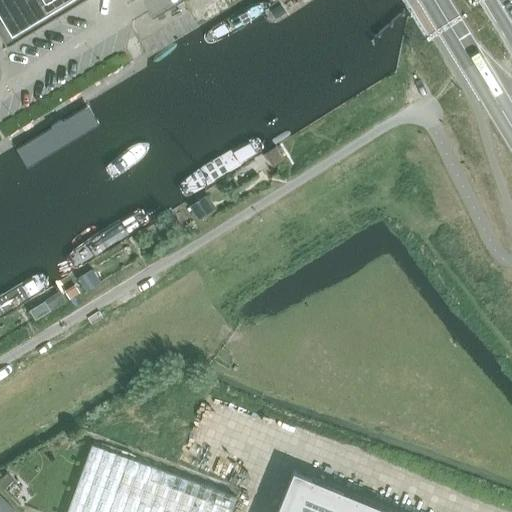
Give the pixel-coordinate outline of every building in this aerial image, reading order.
[(0,0),(0,26),(6,37),(3,39),(4,41),(71,0),(0,0)] [(159,64),(86,108),(100,131),(173,87),(159,64)] [(272,124),(190,175),(201,192),(282,141),(272,124)] [(21,149),(0,162),(0,193),(35,173),(21,149)] [(187,200),(177,183),(95,234),(106,251),(187,200)] [(201,199),(190,206),(196,215),(199,220),(210,213),(201,199)] [(38,271),(0,294),(0,318),(48,288),(38,271)] [(231,511),(237,497),(92,444),(67,511),(231,511)] [(396,511),(293,470),(276,511),(396,511)] [(7,474),(0,480),(0,483),(4,488),(13,480),(7,474)] [(12,511),(14,510),(0,494),(0,511),(12,511)]
